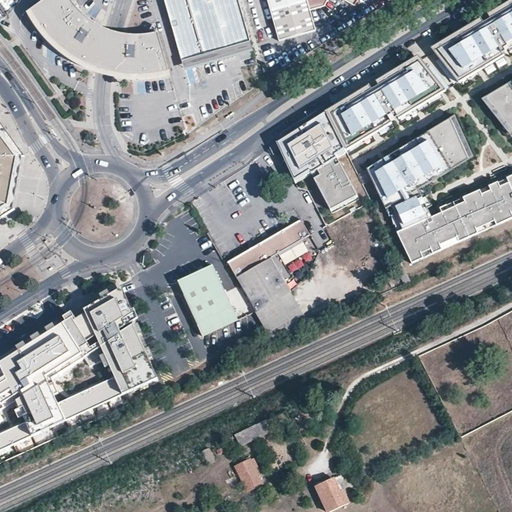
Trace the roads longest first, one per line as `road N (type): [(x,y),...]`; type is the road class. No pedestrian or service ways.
road 1 (primary): [(148,218),(292,109),(472,0)]
road 2 (primary): [(447,0),(171,172),(134,176)]
road 3 (unclassified): [(118,166),(99,99),(121,0)]
road 4 (track): [(362,379),(511,306)]
road 5 (primary): [(0,312),(65,271),(107,256)]
